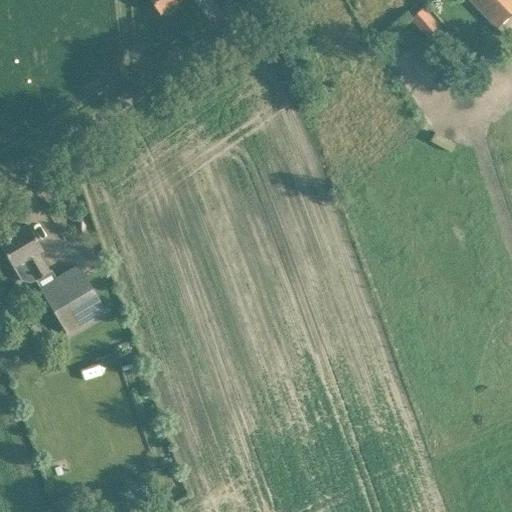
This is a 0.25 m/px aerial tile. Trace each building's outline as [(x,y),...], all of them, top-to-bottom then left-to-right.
[(151,0),(160,13),(177,0),(151,0)] [(511,0),(477,0),(499,23),(511,11),(511,0)] [(428,35),(435,42),(444,34),(422,8),(410,18),(426,37),(428,35)] [(0,241),(0,246),(8,260),(13,267),(21,280),(30,282),(35,280),(49,272),(38,252),(42,250),(27,225),(0,241)] [(58,285),(42,294),(66,334),(105,311),(78,265),(55,279),(58,285)]
